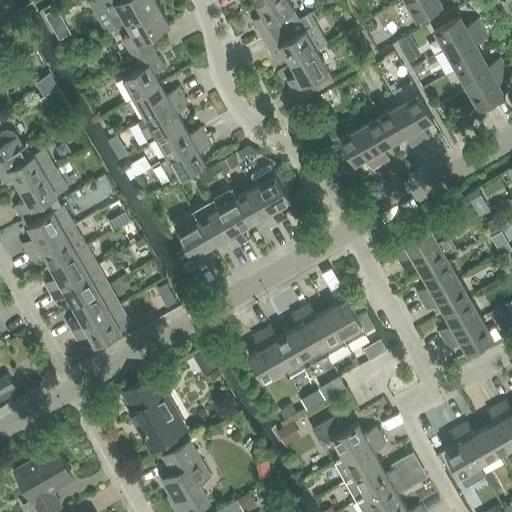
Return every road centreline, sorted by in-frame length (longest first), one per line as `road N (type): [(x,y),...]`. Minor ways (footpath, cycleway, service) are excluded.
road 1 (residential): [(72,390),(351,236)]
road 2 (residential): [(351,236),(310,163),(252,125),(234,103),(199,0)]
road 3 (residential): [(351,236),(511,144)]
road 4 (residential): [(440,395),(351,236)]
road 5 (residential): [(72,390),(0,255)]
road 6 (residential): [(461,511),(409,423),(412,410),(440,395)]
road 7 (residential): [(140,511),(72,390)]
